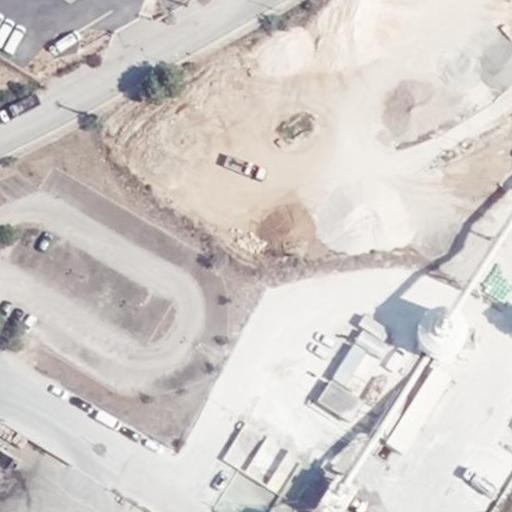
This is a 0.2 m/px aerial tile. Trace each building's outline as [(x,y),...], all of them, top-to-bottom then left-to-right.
[(465,86),(431,105),(441,124),(474,108),(465,86)] [(411,329),(409,344),(414,353),(424,363),(436,362),(447,359),(454,351),(458,340),(455,327),(447,318),(432,316),(421,319),(411,329)] [(325,386),(311,404),(345,427),(358,407),(325,386)] [(391,394),(367,429),(381,441),(404,406),(391,394)] [(330,481),(308,511),(338,511),(349,495),(330,481)]
